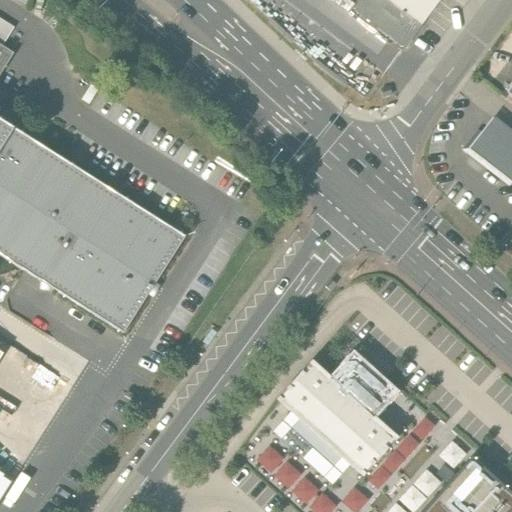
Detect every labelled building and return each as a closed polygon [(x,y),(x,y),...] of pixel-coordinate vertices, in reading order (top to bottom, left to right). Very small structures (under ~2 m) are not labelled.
[(403,49),(404,49),(441,0),(365,0),(355,13),(403,49)] [(0,18),(0,46),(3,48),(16,29),(0,18)] [(0,256),(122,334),(184,237),(0,120),(0,72),(12,54),(3,48),(0,46),(0,256)] [(478,132),(463,151),(509,187),(511,184),(511,132),(494,119),(481,134),(478,132)] [(24,315),(44,287),(27,275),(7,303),(24,315)] [(0,507),(15,484),(0,474),(0,361),(6,352),(0,348),(0,507)] [(313,362),(278,401),(291,412),(273,432),(333,485),(350,466),(363,477),(398,439),(376,419),(400,393),(354,351),(330,378),(313,362)] [(511,511),(511,493),(472,458),(423,511),(511,511)]
